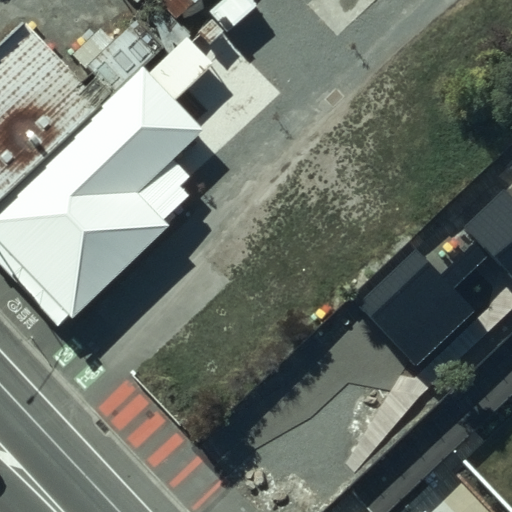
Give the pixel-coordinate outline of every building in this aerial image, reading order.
[(23,10),(0,31),(0,184),(99,91),(23,10)] [(99,91),(0,184),(0,233),(69,307),(166,216),(135,183),(201,122),(138,55),(99,91)] [(331,119),(222,221),(303,308),(412,206),(331,119)] [(511,148),(495,164),(511,181),(511,148)] [(485,358),(414,284),(287,407),(358,481),(485,358)]
